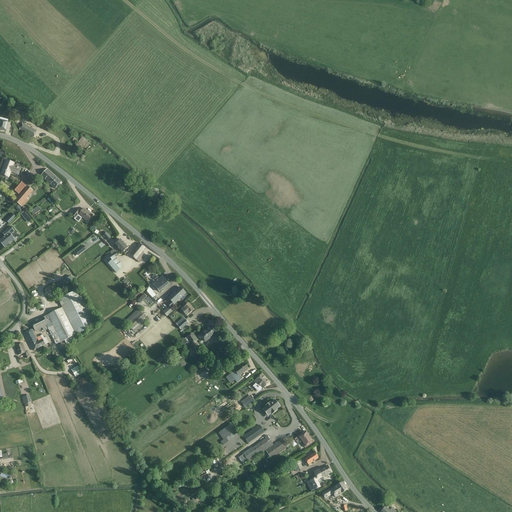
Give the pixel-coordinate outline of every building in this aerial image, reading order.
[(19,130),(33,138),(37,131),(23,123),(19,130)] [(74,138),(72,141),(78,143),(75,147),(80,151),(88,141),(82,137),(80,140),(74,138)] [(6,160),(2,171),(1,174),(9,177),(11,172),(18,175),(21,168),(13,165),(14,163),(6,160)] [(47,169),(46,171),(41,176),(44,180),(45,179),(55,189),(61,182),(47,169)] [(22,183),(15,191),(19,194),(26,186),(22,182),(22,183)] [(25,188),(15,201),(22,207),(29,200),(27,198),(31,193),(25,188)] [(38,206),(30,211),(33,215),(40,210),(38,206)] [(77,209),(72,215),(75,218),(78,214),(79,215),(87,222),(92,215),(84,209),(81,212),(80,212),(77,209)] [(27,223),(32,220),(25,211),(20,214),(27,223)] [(13,214),(6,221),(9,224),(16,217),(13,214)] [(4,236),(0,239),(0,242),(5,248),(15,239),(11,235),(15,232),(10,226),(2,233),(4,236)] [(107,232),(103,236),(108,241),(111,237),(107,232)] [(115,245),(122,253),(123,252),(125,254),(129,251),(127,249),(128,248),(121,239),(115,245)] [(130,255),(139,263),(143,257),(142,255),(144,253),(142,252),(145,248),(140,244),(130,255)] [(124,267),(116,258),(116,257),(118,255),(115,253),(108,259),(110,262),(108,264),(116,273),(124,267)] [(72,273),(58,286),(60,289),(75,276),(72,273)] [(162,276),(158,279),(153,284),(159,292),(169,284),(162,276)] [(180,298),(185,293),(180,287),(173,294),(176,297),(177,296),(180,298)] [(35,331),(39,329),(42,328),(44,331),(48,329),(56,345),(61,342),(65,340),(67,344),(78,339),(76,335),(95,325),(93,321),(97,319),(91,307),(87,309),(78,290),(58,300),(62,308),(31,323),(35,331)] [(140,304),(147,298),(144,294),(137,301),(140,304)] [(180,299),(180,298),(177,296),(176,297),(173,294),(168,299),(171,302),(168,305),(171,307),(180,299)] [(184,307),(181,310),(186,316),(189,313),(190,313),(194,309),(188,303),(184,307)] [(162,312),(166,317),(173,311),(169,307),(162,312)] [(124,321),(135,333),(148,321),(137,309),(124,321)] [(185,320),(178,326),(181,330),(188,323),(185,320)] [(217,332),(212,326),(199,337),(201,340),(203,339),(205,342),(217,332)] [(33,329),(24,333),(32,351),(49,343),(46,337),(44,338),(43,335),(37,338),(33,329)] [(180,342),(185,349),(189,345),(189,344),(190,343),(191,345),(198,340),(193,333),(186,338),(185,339),(180,342)] [(23,343),(15,346),(16,351),(18,356),(24,354),(26,359),(25,360),(26,364),(31,362),(29,358),(30,358),(29,356),(27,352),(26,352),(23,343)] [(59,347),(65,358),(70,355),(64,344),(59,347)] [(170,352),(176,361),(185,355),(179,346),(170,352)] [(239,376),(244,371),(248,368),(244,363),(230,375),(236,383),(242,379),(239,376)] [(215,373),(207,364),(198,371),(205,380),(215,373)] [(75,377),(82,373),(77,366),(71,370),(75,377)] [(256,383),(253,386),(258,392),(262,389),(262,390),(266,386),(267,385),(270,383),(270,382),(262,374),(260,376),(258,377),(254,381),(256,383)] [(30,395),(22,397),(24,403),(24,404),(27,403),(31,402),(31,401),(30,395)] [(251,395),(244,400),(241,403),(245,408),(248,406),(255,401),(251,395)] [(266,407),(263,409),(268,415),(271,413),(271,414),(276,410),(276,409),(279,406),(274,400),(271,403),(270,403),(265,407),(266,407)] [(221,431),(218,433),(223,440),(221,442),(223,445),(229,441),(226,438),(231,434),(236,431),(231,424),(221,431)] [(259,425),(243,437),(248,443),(264,431),(259,425)] [(252,447),(243,453),(249,462),(266,450),(271,458),(288,447),(291,445),(293,447),(302,441),(302,442),(309,437),(306,431),(305,432),(302,434),(299,436),(286,445),(282,439),(274,444),(267,435),(253,444),(254,446),(252,448),(252,447)] [(302,442),(304,444),(303,444),(305,448),(313,442),(309,437),(302,442)] [(305,459),(308,464),(318,458),(315,452),(305,459)] [(243,454),(238,458),(243,465),(248,461),(243,454)] [(296,471),(300,469),(296,462),(292,464),(296,471)] [(317,480),(322,477),(331,472),(328,466),(319,470),(319,469),(314,472),(317,480)] [(311,480),(307,483),(309,487),(311,491),(316,489),(315,488),(319,486),(315,478),(311,480)] [(330,489),(322,494),(325,499),(332,494),(335,498),(347,490),(342,482),(330,490),(330,489)]
